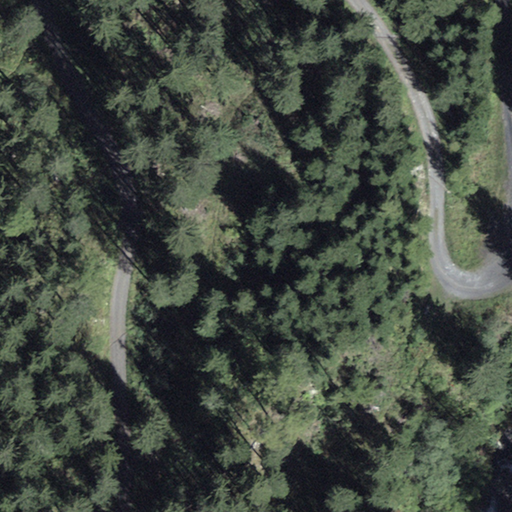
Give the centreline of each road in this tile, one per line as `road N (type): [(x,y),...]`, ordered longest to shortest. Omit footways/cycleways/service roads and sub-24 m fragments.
road 1 (track): [(38,0),(61,64),(119,159),(130,194),(118,310),(124,511)]
road 2 (track): [(511,256),(484,284),(459,284),(442,271),(432,141),(398,59),(361,0)]
road 3 (track): [(501,0),(511,124)]
